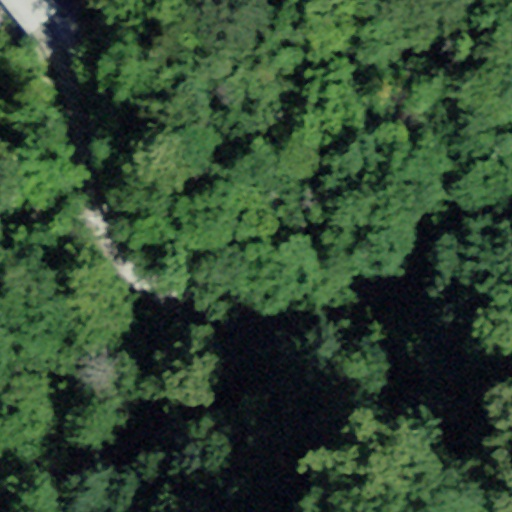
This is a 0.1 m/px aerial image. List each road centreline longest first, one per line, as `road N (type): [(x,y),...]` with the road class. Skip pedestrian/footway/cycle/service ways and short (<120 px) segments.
road 1 (track): [(27,0),(61,70),(89,214),(120,256),(206,303),(280,326)]
road 2 (track): [(280,326),(175,416),(81,469),(0,495)]
road 3 (track): [(280,326),(346,300),(511,197)]
